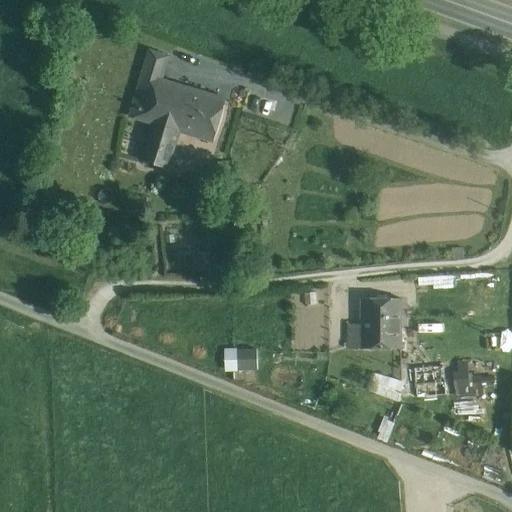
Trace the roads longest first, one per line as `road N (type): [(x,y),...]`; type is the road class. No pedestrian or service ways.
road 1 (unclassified): [(511,502),(0,296)]
road 2 (track): [(511,238),(494,261),(218,287),(107,282),(87,330)]
road 3 (track): [(288,91),(511,162)]
